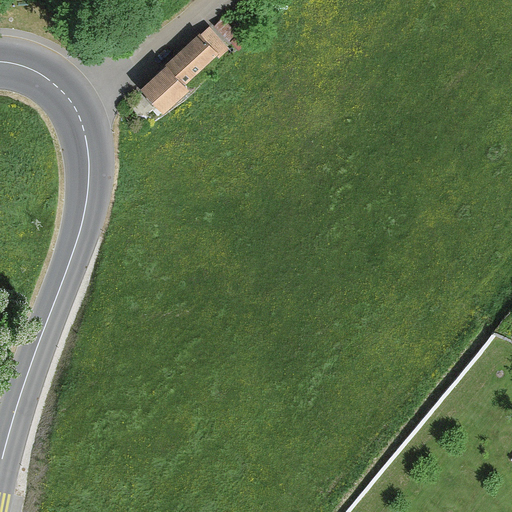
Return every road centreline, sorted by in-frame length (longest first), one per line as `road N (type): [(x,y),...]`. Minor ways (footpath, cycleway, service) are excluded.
road 1 (secondary): [(0,457),(72,238),(90,157),(73,89),(47,66),(0,54)]
road 2 (track): [(209,0),(83,106)]
